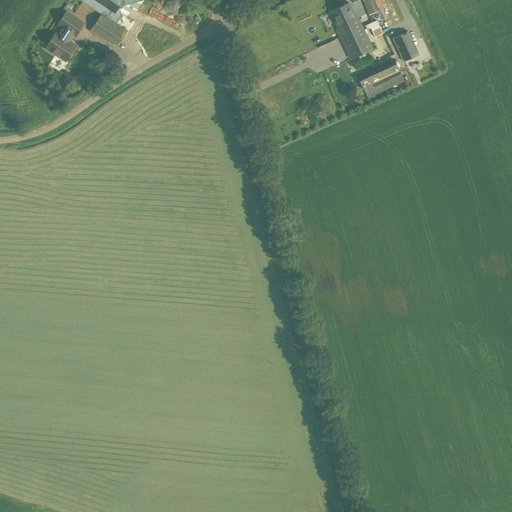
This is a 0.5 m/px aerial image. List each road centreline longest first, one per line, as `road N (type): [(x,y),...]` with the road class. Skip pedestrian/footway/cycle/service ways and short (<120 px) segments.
road 1 (unclassified): [(353,511),(215,18)]
road 2 (unclassified): [(0,139),(36,128),(215,18)]
